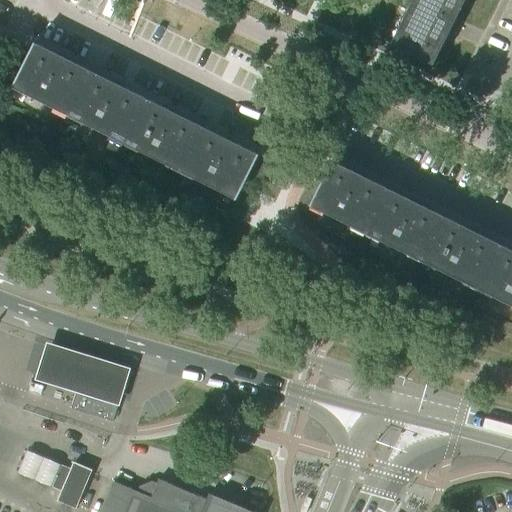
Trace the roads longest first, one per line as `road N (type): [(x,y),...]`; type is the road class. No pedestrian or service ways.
road 1 (secondary): [(402,391),(0,265)]
road 2 (secondary): [(0,305),(173,364),(370,415)]
road 3 (residential): [(480,144),(175,0)]
